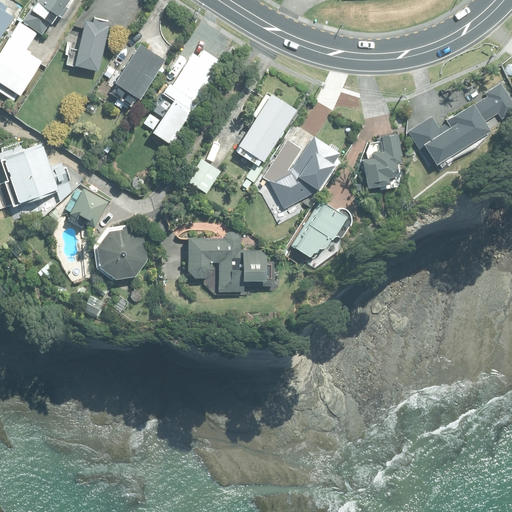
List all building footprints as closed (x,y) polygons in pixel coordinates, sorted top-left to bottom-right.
[(35,0),(31,6),(29,5),(20,18),(40,31),(41,32),(49,20),(51,21),(56,14),(57,15),(58,14),(60,15),(70,0),(35,0)] [(0,10),(0,40),(13,19),(0,10)] [(18,19),(0,46),(0,79),(19,92),(40,60),(29,53),(30,51),(26,48),(37,31),(18,19)] [(71,50),(67,68),(100,75),(110,29),(108,28),(109,23),(94,20),(93,25),(86,23),(79,52),(71,50)] [(164,116),(153,132),(171,143),(186,119),(187,120),(224,59),(203,46),(198,54),(193,50),(172,83),(170,81),(163,91),(161,89),(154,102),(156,103),(153,109),(164,116)] [(141,48),(116,88),(141,104),(166,64),(141,48)] [(439,130),(433,119),(409,134),(429,166),(434,163),(439,170),(493,137),(485,124),(499,115),(503,121),(511,115),(511,102),(502,85),(486,95),(488,99),(471,109),(472,110),(439,130)] [(236,155),(254,167),(243,183),(251,188),(299,115),(268,95),(253,118),(258,122),(236,155)] [(96,109),(89,105),(86,110),(93,115),(96,109)] [(364,165),(370,194),(392,190),(391,184),(395,183),(397,181),(398,179),(399,177),(399,175),(398,169),(405,167),(399,136),(383,139),(386,156),(375,158),(376,163),(364,165)] [(333,168),(341,156),(337,153),(339,150),(332,145),(330,148),(314,138),(293,170),(289,172),(303,151),(288,142),(263,180),(270,184),(284,211),(317,193),(320,195),(337,170),(333,168)] [(0,156),(0,160),(10,186),(5,188),(14,211),(57,195),(59,200),(73,194),(61,165),(50,169),(42,146),(28,151),(26,146),(0,156)] [(202,161),(188,184),(207,196),(222,173),(202,161)] [(77,193),(66,211),(71,214),(68,221),(84,229),(86,225),(95,230),(109,204),(84,191),(82,195),(77,193)] [(317,210),(291,249),(313,265),(318,266),(324,258),(325,259),(331,259),(337,250),(338,251),(352,224),(326,206),(322,213),(317,210)] [(107,227),(97,241),(100,263),(116,273),(135,271),(146,257),(143,237),(128,225),(107,227)] [(260,254),(245,254),(245,252),(241,252),(241,240),(236,235),(230,235),(225,240),(225,242),(189,242),(189,275),(196,282),(206,282),(203,284),(216,298),(219,295),(248,295),(249,286),(263,287),(263,289),(274,289),(274,265),(268,265),(268,262),(260,254)] [(30,247),(23,240),(10,252),(17,259),(30,247)] [(47,265),(41,272),(48,278),(54,271),(47,265)] [(89,298),(98,303),(101,297),(92,292),(89,298)] [(115,299),(126,307),(131,299),(119,292),(115,299)] [(102,312),(84,303),(79,313),(97,322),(102,312)]
